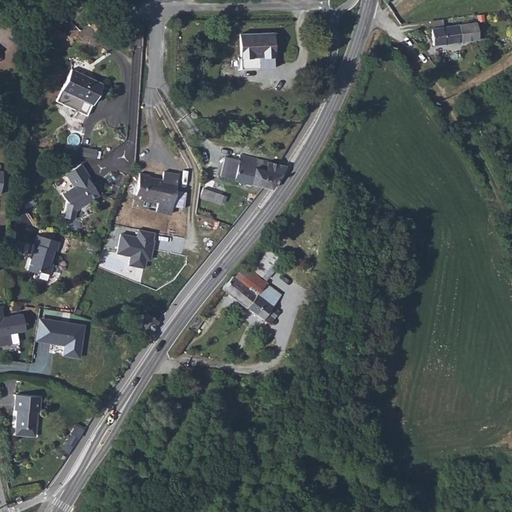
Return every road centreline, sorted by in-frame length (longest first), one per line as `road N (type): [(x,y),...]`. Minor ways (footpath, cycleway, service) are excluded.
road 1 (tertiary): [(369,0),(342,86),(308,156),(168,336),(61,511)]
road 2 (residential): [(6,0),(35,9),(321,2)]
